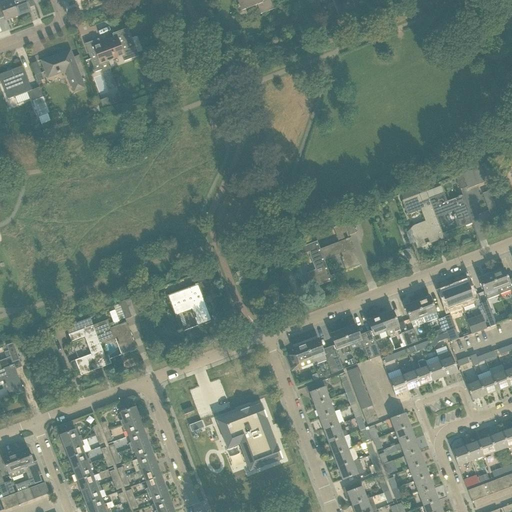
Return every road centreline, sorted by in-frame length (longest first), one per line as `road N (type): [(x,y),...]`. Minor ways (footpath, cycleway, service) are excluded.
road 1 (residential): [(265,338),(511,246)]
road 2 (residential): [(331,511),(265,338)]
road 3 (residential): [(197,511),(148,382)]
road 4 (residential): [(439,451),(419,404),(459,391),(476,421)]
road 5 (residential): [(148,382),(265,338)]
road 6 (residential): [(35,425),(148,382)]
